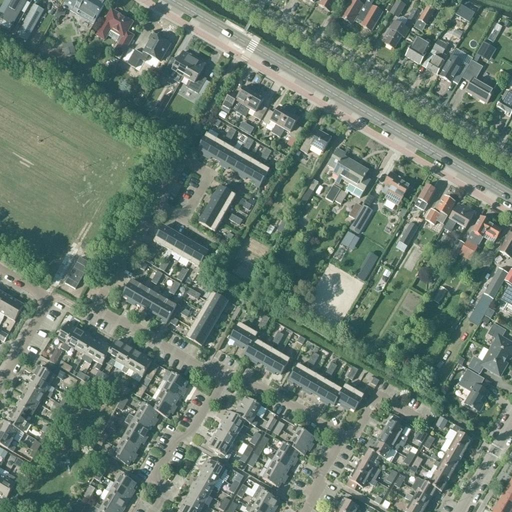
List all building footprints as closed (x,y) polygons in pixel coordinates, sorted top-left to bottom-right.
[(3,21),(0,25),(10,30),(12,26),(18,15),(26,2),(26,0),(7,0),(0,12),(0,14),(4,17),(2,20),(3,21)] [(68,0),(64,7),(94,25),(107,3),(100,0),(68,0)] [(330,13),(337,0),(322,0),(319,6),(330,13)] [(372,32),(383,13),(372,6),(374,2),(370,0),(366,0),(363,6),(353,0),(351,0),(340,19),(353,26),(357,18),(364,23),(362,27),(372,32)] [(398,20),(406,6),(397,1),(389,14),(398,20)] [(430,3),(419,21),(427,25),(435,11),(433,10),(435,6),(430,3)] [(34,6),(26,20),(19,33),(29,39),(43,12),(34,6)] [(474,14),(463,8),(459,6),(457,10),(460,12),(459,15),(469,21),(474,14)] [(388,37),(384,44),(394,51),(402,38),(403,39),(408,31),(410,32),(413,25),(415,27),(422,14),(414,10),(407,21),(403,18),(397,20),(396,23),(395,23),(387,35),(388,37)] [(112,11),(97,36),(105,41),(107,36),(111,30),(117,34),(120,36),(117,42),(120,44),(116,51),(113,56),(120,60),(123,55),(134,37),(127,33),(132,23),(112,11)] [(503,28),(497,24),(487,40),(494,44),(503,28)] [(462,35),(455,31),(452,36),(459,41),(462,35)] [(159,62),(160,63),(170,46),(154,36),(142,56),(135,51),(127,64),(135,69),(140,60),(144,63),(155,69),(159,62)] [(420,66),(431,47),(417,39),(406,57),(420,66)] [(447,44),(446,46),(438,41),(433,51),(437,54),(435,57),(434,57),(426,70),(437,76),(447,59),(442,56),(449,45),(447,44)] [(477,64),(481,58),(484,59),(491,47),(483,43),(473,62),(463,79),(472,84),(466,93),(487,105),(495,90),(477,79),(483,68),(477,64)] [(67,58),(75,55),(74,48),(65,50),(67,58)] [(179,84),(183,78),(194,60),(183,53),(177,63),(172,59),(163,75),(179,84)] [(453,57),(440,77),(451,84),(452,82),(457,85),(468,67),(463,63),(453,57)] [(194,60),(183,78),(190,82),(186,88),(197,95),(200,96),(192,110),(197,113),(205,99),(213,86),(205,81),(206,81),(199,77),(205,66),(194,60)] [(241,116),(256,89),(252,87),(249,91),(244,88),(237,98),(230,94),(228,98),(220,111),(229,116),(231,111),(241,116)] [(268,110),(260,106),(264,99),(259,96),(261,92),(256,89),(241,116),(245,119),(250,111),(255,114),(253,117),(261,121),(268,110)] [(510,118),(511,114),(511,94),(507,92),(497,108),(498,109),(498,111),(502,113),(504,112),(507,114),(506,116),(510,118)] [(275,136),(291,110),(286,107),(284,111),(278,108),(275,114),(269,111),(263,122),(269,126),(271,123),(276,126),(271,134),(275,136)] [(303,130),(296,125),(299,120),(293,116),(296,112),(291,110),(275,136),(280,139),(285,131),(290,134),(289,137),(296,141),(303,130)] [(215,120),(212,125),(217,128),(220,123),(215,120)] [(248,126),(245,132),(251,135),(254,129),(248,126)] [(231,129),(228,134),(233,137),(236,132),(231,129)] [(307,155),(311,148),(323,155),(332,140),(319,132),(316,138),(310,135),(300,151),(307,155)] [(228,134),(225,140),(230,143),(233,137),(228,134)] [(216,140),(207,135),(198,150),(203,153),(202,155),(206,158),(216,140)] [(248,139),(245,145),(251,148),(254,142),(248,139)] [(216,161),(225,145),(216,140),(206,158),(210,160),(211,158),(216,161)] [(224,168),(234,150),(225,145),(216,161),(221,164),(219,166),(224,168)] [(245,145),(242,150),(248,153),(251,148),(245,145)] [(278,164),(283,153),(273,148),(268,159),(278,164)] [(234,171),(242,156),(234,150),(224,168),(228,170),(229,168),(234,171)] [(266,150),(263,155),(268,158),(271,153),(266,150)] [(345,182),(356,164),(344,158),(345,155),(337,150),(332,160),(328,167),(335,171),(333,175),(338,178),(335,184),(334,184),(326,199),(333,204),(334,201),(340,191),(341,192),(343,187),(339,185),(341,180),(345,182)] [(263,155),(260,160),(265,163),(268,158),(263,155)] [(241,178),(251,161),(242,156),(234,171),(238,174),(237,176),(241,178)] [(251,181),(260,166),(251,161),(241,178),(245,180),(246,179),(251,181)] [(360,199),(364,193),(370,182),(364,178),(368,172),(356,164),(345,182),(349,185),(344,194),(341,192),(340,191),(334,201),(341,206),(349,193),(360,199)] [(260,166),(251,181),(256,184),(255,186),(259,189),(269,171),(260,166)] [(402,200),(409,187),(400,182),(401,180),(391,174),(384,186),(390,189),(384,200),(397,208),(402,200)] [(424,212),(435,192),(426,187),(419,200),(415,198),(412,202),(416,204),(415,207),(424,212)] [(213,196),(230,206),(236,197),(220,188),(217,193),(215,192),(213,196)] [(308,190),(300,202),(305,205),(313,193),(308,190)] [(225,215),(230,206),(213,196),(211,200),(212,201),(210,206),(225,215)] [(376,205),(378,199),(373,197),(370,203),(376,205)] [(447,217),(455,203),(445,197),(436,213),(431,211),(425,221),(434,226),(436,222),(442,225),(447,217)] [(246,203),(243,208),(248,211),(251,206),(246,203)] [(220,224),(225,215),(210,206),(207,211),(205,210),(203,214),(220,224)] [(351,230),(359,235),(373,212),(364,207),(351,230)] [(465,230),(474,214),(463,208),(461,210),(457,208),(444,230),(450,233),(456,224),(465,230)] [(215,233),(220,224),(203,214),(200,218),(202,219),(199,224),(215,233)] [(232,216),(229,221),(234,224),(237,219),(232,216)] [(485,234),(496,241),(501,231),(490,225),(491,224),(481,218),(468,240),(459,256),(470,263),(471,260),(478,249),(477,249),(479,246),(482,240),(481,240),(485,234)] [(237,219),(234,224),(239,227),(242,222),(237,219)] [(407,248),(418,229),(410,224),(399,243),(407,248)] [(163,248),(173,231),(169,229),(168,230),(163,228),(154,243),(163,248)] [(172,253),(181,238),(176,235),(177,233),(173,231),(163,248),(172,253)] [(230,242),(233,237),(228,234),(225,239),(230,242)] [(511,235),(510,234),(499,252),(511,259),(511,257),(511,235)] [(181,259),(191,241),(187,239),(185,241),(181,238),(172,253),(181,259)] [(189,264),(198,248),(194,245),(195,244),(191,241),(181,259),(189,264)] [(455,262),(464,245),(458,242),(448,258),(455,262)] [(59,257),(62,251),(50,245),(47,251),(59,257)] [(198,269),(199,269),(209,252),(204,249),(203,251),(198,248),(189,264),(198,269)] [(238,255),(235,260),(248,267),(251,261),(238,255)] [(146,256),(143,261),(149,264),(152,259),(146,256)] [(165,259),(162,265),(167,268),(170,262),(165,259)] [(84,288),(94,266),(83,261),(73,283),(84,288)] [(142,263),(139,269),(144,272),(147,266),(142,263)] [(162,265),(159,270),(164,273),(167,268),(162,265)] [(395,277),(397,270),(391,268),(389,275),(395,277)] [(484,296),(469,322),(478,327),(493,301),(508,275),(499,269),(484,296)] [(182,270),(179,275),(185,278),(188,273),(182,270)] [(157,272),(154,278),(159,281),(162,275),(157,272)] [(179,275),(176,280),(182,283),(185,278),(179,275)] [(154,278),(151,283),(156,286),(159,281),(154,278)] [(131,304),(141,287),(132,281),(123,297),(128,300),(127,302),(131,304)] [(210,293),(212,287),(198,281),(196,286),(210,293)] [(175,283),(172,288),(177,291),(180,286),(175,283)] [(141,307),(150,292),(141,287),(131,304),(135,306),(136,305),(141,307)] [(511,288),(509,287),(502,300),(511,306),(511,288)] [(172,288),(169,293),(174,296),(177,291),(172,288)] [(440,306),(448,293),(441,289),(433,302),(440,306)] [(190,290),(187,295),(192,298),(195,293),(190,290)] [(148,314),(158,297),(150,292),(141,307),(145,310),(144,312),(148,314)] [(195,293),(192,298),(197,301),(200,296),(195,293)] [(207,303),(222,312),(225,307),(227,308),(229,304),(212,294),(207,303)] [(0,313),(5,317),(14,301),(5,296),(0,303),(0,313)] [(158,317),(167,302),(158,297),(148,314),(152,317),(153,315),(158,317)] [(14,301),(5,317),(14,322),(24,306),(14,301)] [(167,302),(158,317),(163,320),(162,322),(166,325),(176,307),(167,302)] [(219,317),(222,312),(207,303),(202,312),(219,322),(221,318),(219,317)] [(245,303),(242,308),(247,311),(250,306),(245,303)] [(180,308),(177,313),(182,316),(185,311),(180,308)] [(489,309),(485,317),(491,320),(495,313),(489,309)] [(185,311),(182,316),(187,319),(190,314),(185,311)] [(217,326),(219,322),(202,312),(196,321),(212,330),(215,325),(217,326)] [(264,317),(261,322),(266,325),(269,320),(265,317),(264,317)] [(173,319),(170,324),(175,327),(178,322),(173,319)] [(209,334),(212,330),(196,321),(191,329),(209,339),(211,335),(209,334)] [(261,322),(258,327),(263,330),(266,325),(261,322)] [(63,351),(76,330),(71,327),(72,325),(68,323),(58,341),(63,344),(60,349),(63,351)] [(238,347),(248,330),(239,325),(230,340),(235,343),(234,345),(238,347)] [(511,344),(501,339),(505,332),(494,325),(488,336),(496,340),(489,352),(505,361),(509,355),(511,357),(511,356),(511,344)] [(206,344),(209,339),(191,329),(186,339),(202,347),(204,342),(206,344)] [(75,351),(86,333),(82,331),(81,333),(76,330),(63,351),(67,353),(70,348),(75,351)] [(254,340),(257,335),(248,330),(238,347),(242,350),(243,348),(248,350),(254,340)] [(84,356),(93,340),(88,337),(89,335),(86,333),(75,351),(84,356)] [(278,333),(275,338),(280,341),(283,336),(278,333)] [(275,338),(272,344),(277,347),(280,341),(275,338)] [(300,338),(297,343),(302,346),(305,341),(300,338)] [(98,352),(103,343),(100,341),(98,343),(93,340),(84,356),(81,361),(86,363),(88,358),(93,361),(98,352)] [(263,345),(254,340),(248,350),(245,355),(250,358),(249,360),(253,363),(263,345)] [(116,363),(126,345),(122,343),(121,345),(116,342),(111,350),(107,358),(104,363),(112,369),(113,367),(116,363)] [(111,350),(106,348),(107,345),(103,343),(98,352),(93,361),(98,364),(95,370),(99,372),(102,366),(104,363),(107,358),(111,350)] [(116,363),(113,367),(122,373),(134,352),(128,349),(129,347),(130,347),(126,345),(116,363)] [(263,366),(272,350),(263,345),(253,363),(257,365),(258,363),(263,366)] [(281,355),(275,352),(272,350),(263,366),(267,369),(266,370),(270,373),(281,355)] [(133,373),(144,355),(140,353),(139,355),(134,352),(122,373),(126,375),(128,370),(133,373)] [(502,367),(505,361),(489,352),(483,363),(474,358),(468,368),(480,375),(483,369),(500,378),(505,369),(502,367)] [(314,354),(311,359),(316,362),(319,357),(314,354)] [(130,378),(130,379),(139,384),(142,378),(152,363),(146,360),(147,357),(144,355),(133,373),(131,378),(130,378)] [(281,355),(270,373),(275,375),(276,373),(281,376),(290,361),(281,355)] [(53,356),(49,362),(51,363),(55,366),(59,359),(53,356)] [(462,366),(465,361),(460,358),(457,363),(462,366)] [(311,359),(308,364),(313,367),(316,362),(311,359)] [(64,371),(67,366),(62,362),(59,368),(64,371)] [(331,364),(328,369),(334,372),(337,367),(331,364)] [(64,371),(69,374),(72,369),(67,366),(64,371)] [(298,386),(307,371),(298,366),(288,383),(293,386),(294,384),(298,386)] [(62,381),(66,375),(53,368),(50,374),(39,368),(33,377),(49,387),(55,377),(62,381)] [(157,371),(152,368),(149,373),(154,376),(157,371)] [(353,368),(350,373),(355,376),(358,371),(353,368)] [(328,369),(325,375),(331,378),(334,372),(328,369)] [(188,384),(172,375),(166,371),(164,376),(170,379),(167,383),(167,384),(185,394),(187,390),(185,389),(188,384)] [(306,393),(316,376),(307,371),(298,386),(303,389),(302,391),(306,393)] [(484,399),(488,393),(479,388),(484,380),(467,371),(458,386),(471,393),(464,405),(479,413),(486,401),(484,399)] [(81,381),(84,376),(79,373),(76,378),(81,381)] [(151,381),(154,376),(149,373),(146,378),(151,381)] [(350,373),(347,379),(352,382),(355,376),(350,373)] [(104,383),(107,377),(102,374),(99,380),(104,383)] [(87,384),(90,379),(84,376),(81,381),(87,384)] [(316,397),(325,381),(316,376),(306,393),(310,396),(311,394),(316,397)] [(47,391),(49,387),(33,377),(28,387),(44,396),(51,399),(53,395),(47,391)] [(107,377),(104,383),(109,386),(112,380),(107,377)] [(374,379),(371,384),(376,387),(379,382),(374,379)] [(167,384),(167,383),(163,381),(158,390),(178,402),(180,396),(183,398),(185,394),(167,384)] [(324,404),(334,386),(325,381),(316,397),(321,399),(320,401),(324,404)] [(122,393),(125,388),(120,385),(117,390),(122,393)] [(144,394),(147,389),(142,386),(139,391),(144,394)] [(343,392),(342,391),(334,386),(324,404),(328,406),(329,404),(334,407),(337,402),(343,392)] [(345,409),(354,391),(345,386),(342,391),(343,392),(337,402),(342,405),(340,406),(345,409)] [(39,405),(44,396),(28,387),(23,396),(39,405)] [(122,393),(125,395),(127,396),(130,391),(125,388),(122,393)] [(175,407),(178,402),(158,390),(153,399),(157,401),(175,412),(177,408),(175,407)] [(141,399),(144,394),(139,391),(136,396),(141,399)] [(354,391),(345,409),(349,411),(350,409),(355,412),(364,397),(354,391)] [(33,415),(39,405),(23,396),(17,405),(33,415)] [(419,406),(421,401),(415,398),(412,403),(419,406)] [(120,404),(125,407),(128,402),(123,399),(120,404)] [(267,411),(261,408),(245,399),(242,404),(240,403),(238,406),(256,417),(256,416),(262,420),(267,411)] [(172,415),(175,412),(157,401),(152,410),(159,414),(167,419),(170,414),(172,415)] [(122,412),(125,407),(120,404),(117,409),(122,412)] [(28,424),(33,415),(17,405),(12,415),(28,424)] [(152,410),(143,405),(138,414),(156,424),(158,421),(156,419),(159,414),(152,410)] [(61,411),(58,409),(52,406),(49,411),(52,414),(58,417),(61,411)] [(253,422),(256,417),(238,406),(236,410),(238,411),(235,416),(245,422),(245,423),(250,426),(255,428),(257,424),(253,422)] [(272,408),(267,416),(271,418),(276,411),(272,408)] [(235,416),(230,413),(227,418),(225,417),(223,421),(240,431),(243,426),(248,430),(250,426),(245,423),(245,422),(235,416)] [(154,428),(156,424),(138,414),(135,419),(129,415),(127,419),(148,432),(151,427),(154,428)] [(22,433),(28,424),(12,415),(7,424),(19,431),(19,432),(22,433)] [(118,419),(113,416),(110,421),(115,424),(118,419)] [(399,427),(402,421),(394,416),(390,422),(384,432),(405,444),(408,440),(400,435),(404,429),(399,427)] [(443,431),(448,422),(441,418),(440,418),(438,422),(435,427),(436,427),(441,430),(443,431)] [(146,437),(148,432),(127,419),(125,424),(130,427),(128,432),(145,442),(148,438),(146,437)] [(273,427),(277,422),(271,419),(268,424),(273,427)] [(112,429),(115,424),(110,421),(107,426),(112,429)] [(235,440),(240,431),(223,421),(220,425),(222,426),(219,431),(235,440)] [(0,427),(0,432),(14,441),(19,444),(24,434),(22,433),(19,432),(19,431),(7,424),(3,422),(0,427)] [(281,431),(284,426),(279,423),(276,428),(281,431)] [(270,432),(273,427),(268,424),(265,429),(270,432)] [(51,430),(47,428),(44,426),(41,431),(47,435),(51,430)] [(466,451),(472,441),(471,441),(473,437),(473,438),(474,437),(455,426),(454,427),(455,427),(452,432),(457,435),(455,439),(452,444),(466,451)] [(278,437),(281,431),(276,428),(273,434),(278,437)] [(295,428),(292,433),(296,435),(294,439),(311,449),(313,445),(311,444),(315,439),(299,430),(295,428)] [(230,449),(235,440),(219,431),(216,436),(214,435),(212,438),(230,449)] [(427,436),(421,433),(419,431),(414,440),(422,445),(424,441),(427,436)] [(11,446),(14,441),(0,432),(0,445),(14,454),(16,449),(11,446)] [(143,445),(145,442),(128,432),(123,440),(138,449),(141,444),(143,445)] [(392,450),(397,453),(400,447),(403,448),(405,444),(384,432),(382,437),(380,436),(377,441),(379,442),(378,442),(392,450)] [(258,442),(261,436),(256,433),(253,438),(258,442)] [(108,437),(103,434),(102,434),(99,439),(105,442),(108,437)] [(432,446),(435,440),(429,437),(426,443),(432,446)] [(227,454),(230,449),(212,438),(210,442),(212,443),(209,449),(221,456),(220,458),(226,462),(230,455),(227,454)] [(255,447),(258,442),(253,438),(250,444),(255,447)] [(266,446),(269,441),(264,438),(261,443),(266,446)] [(102,447),(105,442),(99,439),(96,444),(102,447)] [(309,453),(311,449),(294,439),(289,447),(299,454),(304,457),(307,451),(309,453)] [(135,455),(138,449),(123,440),(118,449),(135,459),(137,456),(135,455)] [(447,441),(441,451),(446,454),(460,462),(466,451),(452,444),(447,441)] [(397,453),(392,450),(378,442),(372,453),(380,458),(391,464),(397,453)] [(263,451),(266,446),(261,443),(258,448),(263,451)] [(429,451),(432,446),(426,443),(423,448),(429,451)] [(289,447),(283,444),(278,453),(296,464),(298,460),(296,459),(299,454),(289,447)] [(242,456),(248,459),(253,451),(243,445),(238,454),(242,456)] [(8,454),(1,449),(0,450),(0,454),(6,458),(8,454)] [(111,452),(107,459),(114,463),(116,461),(128,467),(131,462),(133,463),(135,459),(118,449),(115,454),(114,454),(111,452)] [(372,453),(367,450),(361,460),(375,468),(380,458),(372,453)] [(268,459),(273,462),(289,471),(292,466),(294,467),(296,464),(278,453),(276,458),(271,455),(268,459)] [(412,462),(415,457),(409,454),(406,459),(412,462)] [(454,472),(460,462),(446,454),(440,464),(454,472)] [(250,461),(256,464),(259,458),(253,455),(250,461)] [(245,464),(248,459),(242,456),(239,461),(245,464)] [(420,466),(423,461),(417,458),(414,463),(420,466)] [(17,459),(14,466),(19,469),(23,462),(18,459),(17,459)] [(409,467),(412,462),(406,459),(403,464),(409,467)] [(368,479),(369,478),(375,468),(361,460),(355,471),(368,479)] [(226,471),(224,470),(209,461),(206,467),(204,466),(201,469),(219,480),(219,479),(221,480),(226,471)] [(253,469),(256,464),(250,461),(247,466),(253,469)] [(286,476),(289,471),(273,462),(268,471),(286,481),(288,478),(286,476)] [(440,464),(437,462),(436,462),(434,466),(438,469),(434,475),(448,483),(454,472),(440,464)] [(417,471),(420,466),(414,463),(411,468),(417,471)] [(102,477),(105,472),(100,469),(97,474),(102,477)] [(214,488),(219,480),(201,469),(199,473),(201,474),(198,479),(214,488)] [(284,485),(286,481),(268,471),(263,480),(278,489),(281,484),(284,485)] [(378,483),(369,478),(368,479),(355,471),(349,481),(349,482),(346,487),(355,492),(358,486),(362,489),(366,483),(375,488),(378,483)] [(394,480),(397,474),(392,471),(389,477),(394,480)] [(99,482),(102,477),(97,474),(94,479),(99,482)] [(0,497),(6,501),(14,488),(16,489),(21,482),(8,475),(6,479),(0,489),(0,497)] [(238,475),(235,481),(240,484),(244,478),(238,475)] [(441,493),(448,483),(434,475),(431,481),(426,478),(423,482),(428,485),(436,490),(441,493)] [(115,485),(133,495),(135,491),(133,490),(136,485),(120,476),(115,485)] [(402,484),(405,479),(400,476),(397,481),(402,484)] [(391,485),(394,480),(389,477),(386,482),(391,485)] [(220,491),(214,488),(198,479),(195,484),(193,483),(191,487),(209,497),(212,492),(218,495),(220,491)] [(418,479),(412,490),(417,493),(430,500),(436,490),(428,485),(423,482),(418,479)] [(237,490),(240,484),(235,481),(232,487),(237,490)] [(399,489),(402,484),(397,481),(394,486),(399,489)] [(128,504),(133,495),(115,485),(110,494),(128,504)] [(240,491),(245,494),(248,489),(243,486),(240,491)] [(92,495),(95,490),(90,487),(87,492),(92,495)] [(204,506),(209,497),(191,487),(189,490),(191,492),(188,497),(204,506)] [(234,495),(237,490),(232,487),(229,492),(234,495)] [(257,501),(275,511),(280,502),(269,496),(270,493),(260,487),(253,499),(257,501)] [(242,499),(245,494),(240,491),(237,496),(242,499)] [(89,500),(92,495),(87,492),(84,497),(89,500)] [(424,511),(430,500),(417,493),(414,498),(408,494),(405,499),(411,503),(424,511)] [(121,511),(123,511),(128,504),(110,494),(105,502),(121,511)] [(511,511),(511,498),(504,494),(498,505),(509,511),(511,511)] [(194,511),(200,511),(204,506),(188,497),(185,502),(183,501),(181,504),(194,511)] [(377,497),(374,503),(379,506),(382,500),(377,497)] [(227,507),(230,502),(224,499),(221,504),(227,507)] [(356,511),(358,508),(345,500),(339,511),(340,511),(356,511)] [(274,511),(275,511),(257,501),(254,506),(250,504),(248,507),(255,511),(274,511)] [(101,511),(121,511),(105,502),(102,508),(97,505),(95,509),(96,510),(96,509),(101,511)] [(387,510),(388,509),(390,505),(385,502),(382,507),(387,510)] [(423,511),(424,511),(411,503),(405,511),(423,511)]
